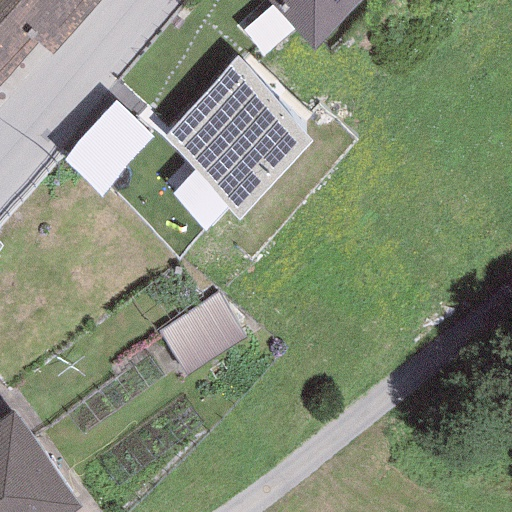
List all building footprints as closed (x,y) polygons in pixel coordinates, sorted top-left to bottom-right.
[(93,0),(0,0),(0,63),(36,21),(59,40),(93,0)] [(342,0),(284,0),(316,29),(342,0)] [(174,153),(252,244),(333,174),(255,83),(174,153)] [(112,214),(166,162),(126,120),(72,172),(112,214)] [(0,511),(62,511),(88,492),(17,402),(0,415),(0,511)]
